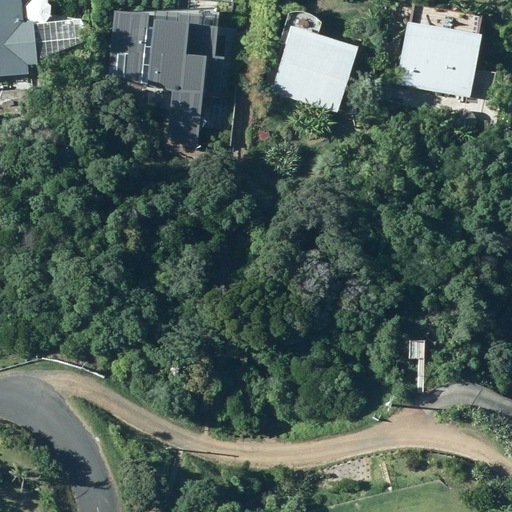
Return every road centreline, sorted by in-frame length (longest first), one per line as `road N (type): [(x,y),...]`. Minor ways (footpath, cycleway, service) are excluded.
road 1 (residential): [(26,398),(43,384),(63,387),(200,449),(302,454),(405,436),(463,443),(511,467)]
road 2 (tertiary): [(101,511),(61,428),(26,398)]
